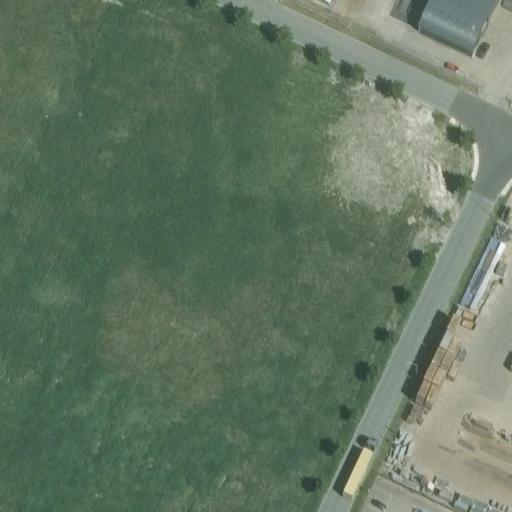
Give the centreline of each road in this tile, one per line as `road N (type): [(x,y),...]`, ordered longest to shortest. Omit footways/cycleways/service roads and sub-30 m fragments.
road 1 (unclassified): [(332,511),(509,134)]
road 2 (unclassified): [(509,134),(250,0)]
